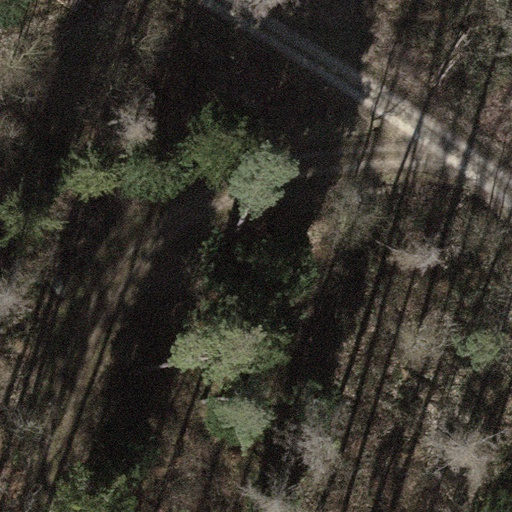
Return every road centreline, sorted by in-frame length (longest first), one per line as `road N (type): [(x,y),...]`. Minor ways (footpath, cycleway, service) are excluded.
road 1 (track): [(457,147),(272,148),(134,236),(50,388),(61,511)]
road 2 (track): [(511,183),(210,0)]
